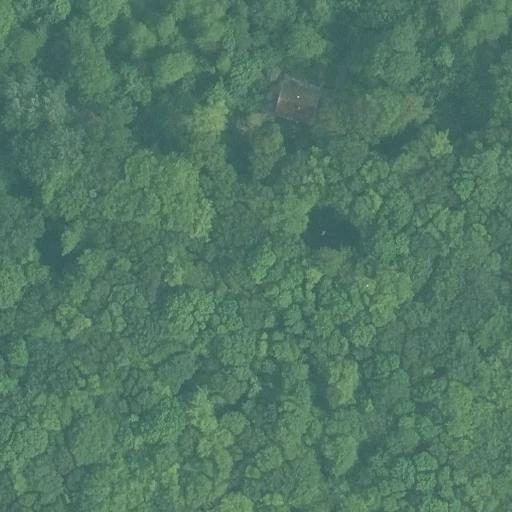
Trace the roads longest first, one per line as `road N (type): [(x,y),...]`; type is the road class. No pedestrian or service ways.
road 1 (track): [(251,194),(132,136),(22,66),(0,22)]
road 2 (track): [(506,108),(425,148),(326,159),(251,194)]
road 3 (track): [(251,194),(172,199),(57,189),(0,174)]
